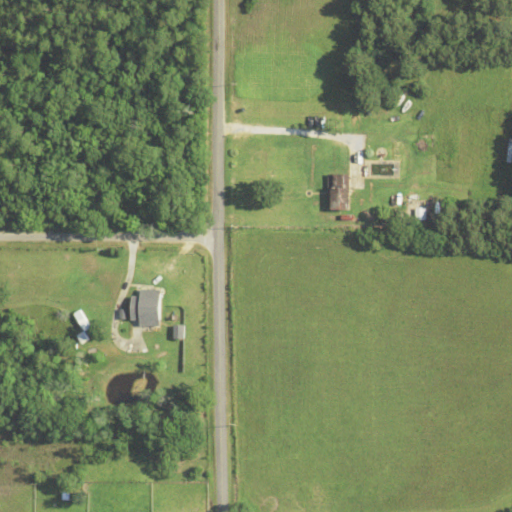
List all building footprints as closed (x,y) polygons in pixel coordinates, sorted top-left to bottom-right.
[(333,211),(333,186),(328,185),(329,175),(352,175),(351,211),(333,211)] [(129,265),(129,274),(124,274),(124,275),(119,275),(119,274),(114,274),(113,267),(119,267),(119,260),(124,260),(124,265),(129,265)] [(141,327),(141,321),(132,321),(132,297),(141,297),(141,290),(162,291),(161,328),(141,327)] [(75,316),(87,331),(92,327),(80,312),(75,316)] [(100,341),(102,317),(108,317),(105,342),(100,341)] [(174,326),(185,326),(185,340),(174,340),(174,326)] [(84,344),(92,339),(88,331),(79,335),(84,344)] [(73,504),(73,494),(82,494),(82,504),(73,504)]
